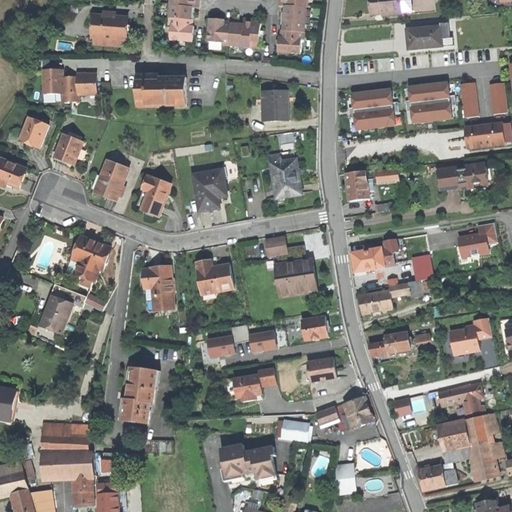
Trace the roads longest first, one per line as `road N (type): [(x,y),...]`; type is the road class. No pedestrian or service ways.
road 1 (residential): [(418,511),(360,355),(334,214)]
road 2 (residential): [(334,214),(177,242),(130,230)]
road 3 (residential): [(130,230),(108,429)]
road 4 (unknown): [(80,23),(83,10),(96,4),(141,10),(147,63),(78,52)]
road 5 (residential): [(329,80),(147,63)]
road 6 (residential): [(493,65),(329,80)]
road 7 (track): [(511,289),(446,299),(353,329)]
road 8 (unknown): [(377,400),(511,370)]
road 9 (residential): [(334,214),(329,80)]
